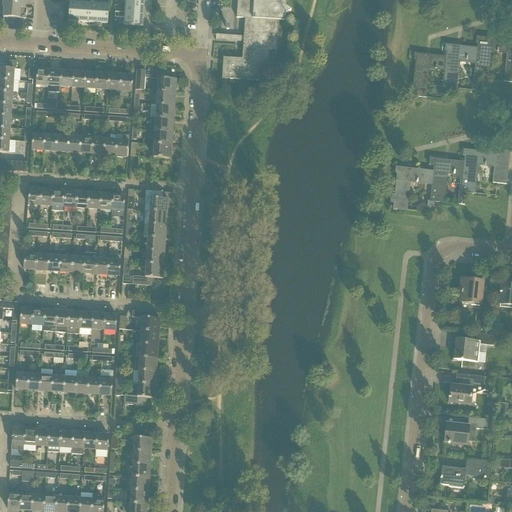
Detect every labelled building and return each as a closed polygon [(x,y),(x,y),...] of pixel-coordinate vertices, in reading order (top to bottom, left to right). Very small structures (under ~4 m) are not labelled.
[(26,2),(3,0),(3,7),(4,7),(3,18),(18,19),(18,30),(23,30),(24,19),(26,19),(27,8),(25,8),(26,2)] [(236,18),(242,18),(245,18),(244,36),(241,36),(241,42),(243,42),(243,45),(242,60),(235,59),(235,58),(223,58),(222,79),(222,78),(266,81),(266,82),(267,82),(268,62),(272,62),(273,59),(271,59),(272,49),(277,49),(276,49),(276,43),(277,43),(278,26),(277,26),(278,21),(284,21),(285,14),(290,10),(286,6),(285,0),(238,0),(238,3),(237,15),(237,17),(236,17),(236,18)] [(69,3),(68,22),(78,23),(79,3),(77,3),(69,3)] [(79,3),(78,23),(87,23),(89,4),(82,3),(79,3)] [(89,4),(87,23),(97,24),(98,5),(96,4),(89,4)] [(98,5),(97,24),(107,25),(109,5),(101,5),(98,5)] [(124,13),(124,15),(143,17),(144,7),(124,6),(124,13)] [(124,18),(123,26),(142,27),(143,17),(124,15),(124,18)] [(476,62),(474,73),(488,75),(491,52),(491,49),(498,50),(498,53),(507,54),(507,48),(508,42),(491,40),(488,40),(488,39),(487,39),(477,37),(476,44),(478,44),(478,50),(477,50),(476,62)] [(445,71),(443,88),(447,88),(457,89),(460,60),(460,57),(467,58),(467,61),(476,62),(477,50),(460,48),(457,48),(457,47),(456,47),(446,45),(445,52),(448,52),(447,59),(446,59),(445,71)] [(445,71),(446,59),(426,57),(426,56),(415,55),(414,61),(416,61),(412,97),(426,99),(429,70),(445,71)] [(511,59),(506,59),(503,82),(511,83),(511,59)] [(0,67),(0,80),(13,81),(14,69),(16,69),(17,61),(9,61),(8,68),(0,67)] [(35,85),(48,86),(49,71),(36,70),(35,85)] [(158,80),(157,92),(174,93),(175,80),(176,80),(168,79),(168,73),(151,71),(151,76),(145,76),(146,71),(136,70),(135,90),(144,91),(145,78),(151,78),(151,79),(158,80)] [(59,93),(60,87),(61,72),(49,71),(48,86),(47,92),(59,93)] [(60,87),(72,88),(73,73),(61,72),(60,87)] [(72,88),(84,88),(85,74),(73,73),(72,88)] [(84,88),(96,89),(97,74),(85,74),(84,88)] [(96,89),(108,90),(109,75),(97,74),(96,89)] [(109,75),(108,90),(114,90),(114,95),(119,95),(120,91),(120,76),(109,75)] [(133,77),(120,76),(120,91),(132,92),(133,77)] [(0,80),(0,92),(12,93),(16,93),(18,94),(18,82),(13,81),(0,80)] [(0,92),(0,104),(11,105),(12,99),(16,100),(16,93),(12,93),(0,92)] [(157,92),(156,105),(174,106),(173,106),(174,93),(157,92)] [(21,94),(20,100),(26,100),(26,104),(31,104),(32,94),(27,94),(27,95),(21,94)] [(0,104),(0,116),(10,117),(11,105),(0,104)] [(156,105),(156,118),(172,120),(173,107),(174,107),(174,106),(156,105)] [(0,116),(0,128),(10,129),(10,117),(0,116)] [(151,118),(150,131),(155,132),(172,133),(172,132),(172,120),(156,118),(151,118)] [(0,128),(0,140),(9,141),(10,129),(0,128)] [(43,151),(55,152),(56,136),(57,131),(51,130),(51,136),(44,135),(43,151)] [(155,132),(154,145),(171,146),(172,133),(155,132)] [(31,150),(43,151),(44,135),(32,134),(31,150)] [(55,152),(67,152),(68,137),(56,136),(55,152)] [(116,140),(115,156),(128,157),(128,147),(129,141),(129,136),(122,136),(122,141),(116,140)] [(67,152),(79,153),(80,138),(68,137),(67,152)] [(79,153),(91,154),(92,138),(80,138),(79,153)] [(91,154),(103,155),(104,139),(92,138),(91,154)] [(103,155),(115,156),(116,140),(104,139),(103,155)] [(9,141),(0,140),(0,152),(8,153),(9,141)] [(171,146),(154,145),(153,158),(170,160),(170,159),(171,146)] [(496,155),(495,161),(508,163),(509,152),(510,153),(510,152),(496,150),(496,155)] [(463,179),(461,193),(466,193),(475,194),(478,165),(479,163),(486,163),(485,166),(494,167),(495,161),(496,155),(479,153),(475,153),(475,152),(465,151),(464,157),(466,157),(465,164),(463,176),(463,179)] [(430,159),(430,166),(435,166),(434,173),(432,183),(432,185),(430,201),(435,202),(444,203),(448,174),(448,173),(453,173),(453,174),(453,175),(452,178),(460,179),(458,192),(461,193),(463,179),(463,176),(465,164),(448,162),(444,162),(444,161),(443,161),(430,159)] [(0,161),(0,171),(2,171),(28,173),(29,163),(0,161)] [(494,167),(494,172),(507,173),(508,163),(495,161),(494,167)] [(392,195),(391,203),(394,204),(393,210),(407,212),(409,190),(410,183),(410,180),(416,181),(415,183),(424,184),(425,182),(432,183),(434,173),(410,171),(407,170),(407,169),(396,168),(395,174),(397,174),(395,196),(392,195)] [(494,172),(492,183),(497,184),(506,185),(507,184),(506,184),(507,173),(494,172)] [(27,205),(40,206),(41,191),(28,190),(27,205)] [(40,206),(52,206),(53,192),(41,191),(40,206)] [(144,205),(144,211),(145,211),(149,212),(166,213),(167,200),(168,200),(168,199),(162,199),(162,192),(151,191),(150,198),(150,205),(144,205)] [(53,192),(52,206),(51,211),(63,212),(64,207),(65,192),(53,192)] [(77,193),(65,192),(64,207),(76,208),(77,193)] [(458,192),(457,204),(465,205),(466,193),(461,193),(458,192)] [(89,194),(77,193),(76,208),(88,209),(89,194)] [(101,195),(89,194),(88,209),(100,210),(101,195)] [(113,196),(101,195),(100,210),(112,210),(113,196)] [(112,210),(111,217),(123,218),(124,211),(124,206),(125,196),(113,196),(112,210)] [(427,201),(426,213),(434,214),(435,202),(430,201),(427,201)] [(145,211),(144,224),(148,225),(165,226),(166,213),(149,212),(145,211)] [(86,228),(86,233),(95,233),(96,228),(92,228),(92,223),(87,223),(86,228)] [(148,225),(147,238),(164,239),(165,227),(166,227),(166,226),(148,225)] [(147,238),(146,251),(164,252),(163,252),(164,239),(147,238)] [(59,272),(60,257),(61,251),(49,250),(48,256),(47,271),(59,272)] [(146,251),(146,264),(163,265),(163,253),(164,253),(164,252),(146,251)] [(84,259),(83,274),(95,275),(96,260),(97,255),(85,254),(84,259)] [(23,270),(35,270),(36,256),(24,255),(23,270)] [(108,260),(107,275),(120,276),(120,266),(121,261),(121,256),(109,255),(108,260)] [(35,270),(47,271),(48,256),(36,256),(35,270)] [(59,272),(71,273),(72,258),(60,257),(59,272)] [(71,273),(83,274),(84,259),(72,258),(71,273)] [(95,275),(107,275),(108,260),(96,260),(95,275)] [(123,275),(122,285),(153,287),(155,278),(145,278),(133,277),(129,277),(130,264),(124,263),(123,275)] [(146,264),(145,278),(155,278),(162,279),(162,278),(163,265),(146,264)] [(470,305),(480,306),(483,283),(463,280),(461,293),(462,294),(461,302),(471,303),(470,305)] [(501,294),(500,305),(508,306),(508,309),(511,309),(511,286),(502,285),(501,292),(500,291),(500,294),(501,294)] [(0,320),(2,321),(3,309),(17,310),(18,303),(0,301),(0,320)] [(480,308),(476,335),(485,335),(488,307),(487,309),(480,308)] [(19,326),(32,326),(33,311),(20,310),(19,326)] [(32,326),(31,332),(43,332),(45,311),(33,311),(32,326)] [(43,332),(55,332),(57,312),(45,311),(43,332)] [(55,332),(67,333),(69,313),(57,312),(55,332)] [(132,313),(131,318),(139,318),(143,319),(142,331),(158,333),(159,320),(159,319),(152,319),(152,314),(152,313),(132,312),(132,313)] [(67,334),(79,335),(81,314),(69,313),(67,333),(67,334)] [(81,314),(79,335),(91,336),(91,330),(93,315),(81,314)] [(104,315),(93,315),(91,330),(103,331),(104,315)] [(117,316),(104,315),(103,331),(116,332),(117,316)] [(142,331),(141,345),(158,346),(158,345),(157,345),(158,333),(142,331)] [(485,335),(476,335),(465,333),(465,334),(471,335),(470,341),(456,339),(455,350),(453,350),(452,361),(456,362),(457,361),(477,363),(479,345),(493,346),(494,337),(485,335)] [(136,344),(135,358),(156,359),(157,346),(158,346),(141,345),(136,344)] [(134,371),(139,371),(156,372),(155,372),(156,359),(135,358),(134,371)] [(139,371),(138,384),(155,385),(155,373),(156,373),(156,372),(139,371)] [(15,390),(27,390),(28,374),(16,373),(15,390)] [(27,390),(39,391),(40,375),(28,374),(27,390)] [(39,391),(51,392),(52,376),(40,375),(39,391)] [(448,397),(448,398),(449,399),(449,404),(459,405),(471,406),(473,387),(472,387),(472,386),(484,387),(484,391),(488,392),(489,385),(484,384),(485,378),(466,376),(456,375),(455,386),(451,386),(449,397),(448,397)] [(51,392),(63,393),(64,377),(52,376),(51,392)] [(100,379),(99,395),(111,396),(112,386),(112,380),(113,377),(100,376),(100,379)] [(63,393),(75,394),(76,378),(64,377),(63,393)] [(75,394),(87,394),(88,378),(76,378),(75,394)] [(87,394),(99,395),(100,379),(88,378),(87,394)] [(155,385),(138,384),(137,397),(124,396),(124,405),(145,406),(147,398),(154,399),(154,398),(155,385)] [(447,425),(445,443),(448,443),(448,444),(450,444),(450,443),(468,445),(468,443),(474,444),(476,429),(495,431),(496,421),(481,419),(468,418),(468,425),(462,425),(462,427),(447,425)] [(25,430),(23,446),(35,447),(36,431),(31,431),(31,429),(25,428),(25,430)] [(11,446),(11,449),(23,450),(23,446),(25,430),(12,430),(11,446)] [(35,447),(47,448),(48,432),(36,431),(35,447)] [(47,448),(47,452),(59,453),(59,449),(60,433),(48,432),(47,448)] [(135,439),(134,452),(150,453),(151,440),(152,440),(152,439),(144,438),(144,434),(120,432),(120,433),(120,441),(128,442),(130,438),(135,439)] [(59,449),(71,449),(72,434),(60,433),(59,449)] [(71,449),(71,455),(83,455),(83,450),(84,434),(72,434),(71,449)] [(83,450),(95,451),(96,435),(84,434),(83,450)] [(96,435),(95,451),(107,452),(108,446),(109,436),(96,435)] [(133,465),(149,466),(150,453),(134,452),(133,464),(133,465)] [(440,485),(439,486),(449,487),(464,488),(465,476),(484,478),(484,479),(486,479),(486,478),(489,478),(489,479),(490,480),(491,463),(466,460),(465,469),(458,468),(458,470),(451,469),(441,468),(440,479),(441,480),(441,485),(440,485)] [(133,465),(132,478),(148,479),(149,466),(133,465)] [(131,491),(148,492),(148,479),(132,478),(131,491)] [(8,495),(7,509),(20,510),(21,491),(21,487),(9,487),(8,495)] [(20,510),(32,511),(32,496),(33,492),(21,491),(20,510)] [(126,491),(125,504),(147,505),(148,492),(131,491),(126,491)] [(43,511),(45,511),(55,511),(56,498),(57,494),(44,493),(44,497),(43,511)] [(32,511),(43,511),(44,497),(32,496),(32,511)] [(92,500),(91,511),(103,511),(104,501),(97,501),(97,496),(92,496),(92,500)] [(55,511),(67,511),(68,499),(56,498),(55,511)] [(67,511),(79,511),(80,499),(68,499),(67,511)] [(79,511),(91,511),(92,500),(80,499),(79,511)]
